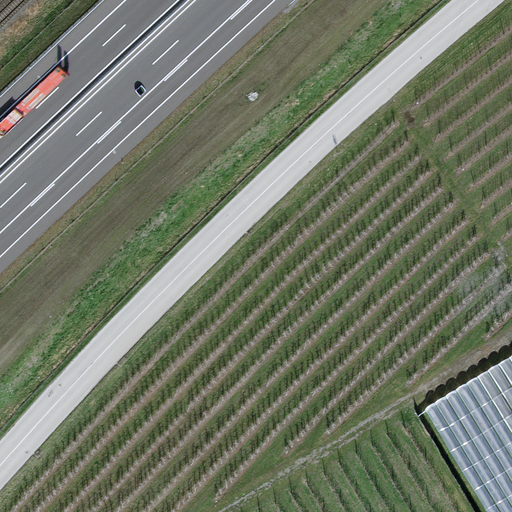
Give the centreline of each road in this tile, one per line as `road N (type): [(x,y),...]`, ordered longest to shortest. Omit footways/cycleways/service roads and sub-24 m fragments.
road 1 (unclassified): [(477,0),(308,149),(93,359),(0,464)]
road 2 (motorway): [(0,210),(223,0)]
road 3 (unknown): [(511,356),(256,511)]
road 4 (motorway): [(153,0),(0,143)]
